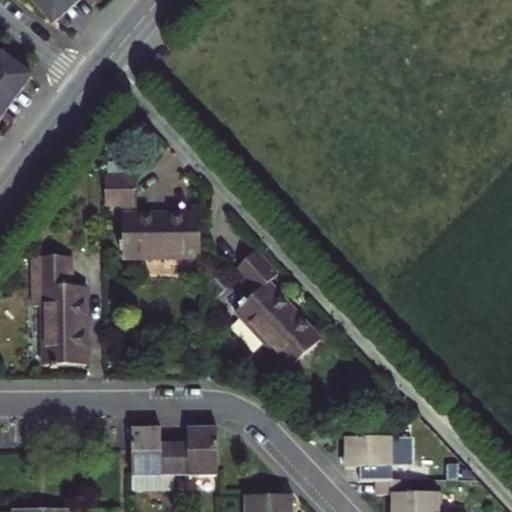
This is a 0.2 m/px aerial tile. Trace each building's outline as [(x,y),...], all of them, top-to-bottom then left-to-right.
[(55,21),(63,14),(74,5),(69,0),(30,0),(52,24),(55,21)] [(63,14),(55,21),(67,26),(71,24),(63,14)] [(31,75),(0,51),(0,85),(15,96),(22,87),(28,78),(31,75)] [(32,94),(34,91),(28,78),(22,87),(32,94)] [(0,85),(0,115),(5,109),(15,96),(0,85)] [(15,117),(5,109),(0,115),(0,118),(12,120),(15,117)] [(136,179),(102,178),(103,206),(122,206),(122,245),(118,245),(118,253),(122,253),(122,260),(199,260),(199,216),(169,216),(169,209),(159,209),(159,214),(135,214),(136,179)] [(237,310),(290,369),(322,339),(271,284),(281,275),(259,250),(237,270),(257,292),(246,302),(244,300),(238,305),(240,307),(237,310)] [(74,260),(35,260),(35,311),(46,311),(46,367),(51,367),(51,371),(60,371),(60,367),(88,367),(88,291),(74,291),(74,260)] [(182,446),(171,446),(171,478),(214,477),(212,430),(182,431),(182,446)] [(160,431),(130,431),(131,478),(133,478),(171,478),(171,446),(160,446),(160,431)] [(363,481),(363,491),(378,491),(394,491),(394,451),(347,452),(347,481),(363,481)] [(171,478),(133,478),(133,493),(171,493),(171,478)] [(393,503),(393,511),(440,511),(440,503),(411,503),(410,491),(394,491),(378,491),(378,504),(393,503)] [(285,503),(252,503),(251,511),(300,511),(300,503),(285,503)]
